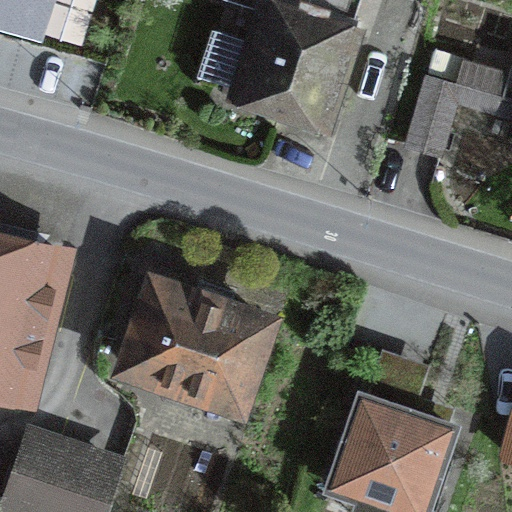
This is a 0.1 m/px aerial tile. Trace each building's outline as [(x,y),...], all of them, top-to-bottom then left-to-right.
[(0,0),(0,23),(40,36),(51,0),(0,0)] [(324,121),(357,18),(318,5),(302,0),(301,0),(268,0),(238,93),(282,107),(279,117),(304,125),(307,115),(324,121)] [(511,58),(508,73),(464,61),(457,85),(427,77),(408,144),(439,153),(455,98),(511,114),(511,58)] [(61,252),(0,237),(0,389),(26,396),(61,252)] [(188,398),(199,389),(238,403),(266,320),(228,307),(229,304),(155,282),(127,365),(166,379),(169,390),(177,397),(188,398)] [(330,486),(407,511),(423,511),(453,426),(362,394),(330,486)] [(39,502),(58,446),(30,436),(8,502),(36,511),(39,502)] [(58,446),(39,502),(67,511),(99,511),(116,465),(58,446)]
